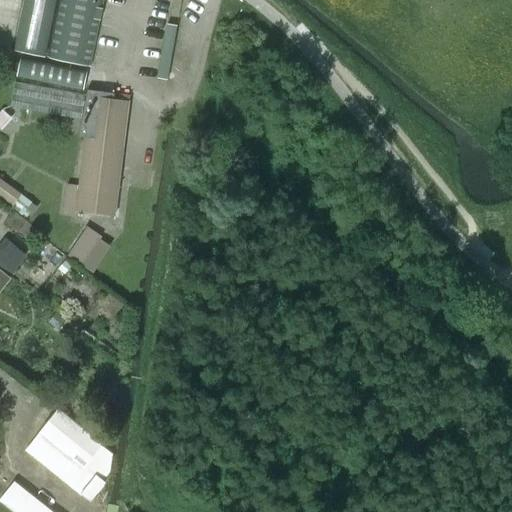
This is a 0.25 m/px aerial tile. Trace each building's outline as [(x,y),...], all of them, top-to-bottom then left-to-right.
[(23,0),(12,51),(44,57),(55,0),(23,0)] [(90,66),(103,0),(58,0),(46,57),(90,66)] [(166,24),(157,78),(167,80),(177,26),(166,24)] [(83,90),(87,71),(19,58),(15,76),(83,90)] [(81,119),(85,96),(15,83),(10,106),(81,119)] [(114,216),(129,101),(113,99),(114,93),(87,89),(79,136),(84,137),(78,185),(67,183),(63,210),(75,211),(114,216)] [(0,194),(14,203),(21,193),(0,179),(0,194)] [(82,263),(99,238),(88,229),(71,254),(82,263)] [(4,237),(0,242),(0,266),(2,269),(19,249),(4,237)] [(0,289),(10,277),(0,269),(0,289)] [(127,346),(132,318),(121,316),(115,350),(123,351),(124,345),(127,346)] [(110,469),(112,454),(57,409),(26,449),(90,500),(105,481),(103,479),(110,469)] [(0,500),(14,511),(53,511),(14,481),(0,499),(0,500)]
